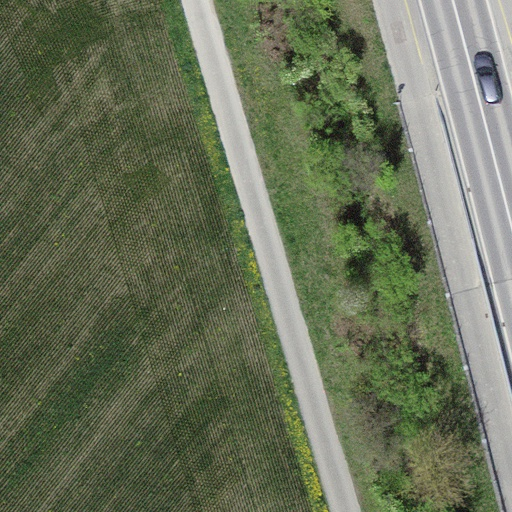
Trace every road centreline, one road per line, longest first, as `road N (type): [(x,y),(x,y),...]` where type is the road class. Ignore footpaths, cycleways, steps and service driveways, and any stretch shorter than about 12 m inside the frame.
road 1 (track): [(346,511),(194,0)]
road 2 (secondary): [(452,0),(511,229)]
